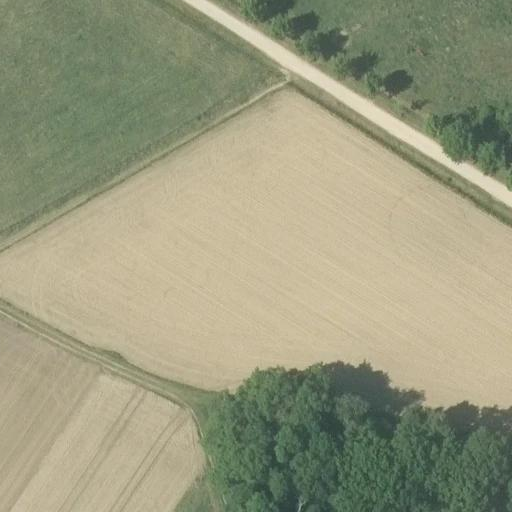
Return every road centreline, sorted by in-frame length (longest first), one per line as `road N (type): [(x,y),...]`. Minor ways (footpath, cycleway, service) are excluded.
road 1 (track): [(0,316),(174,394),(198,418),(235,511)]
road 2 (track): [(511,200),(310,76)]
road 3 (track): [(174,394),(236,411),(334,408),(376,419)]
road 4 (track): [(310,76),(190,0)]
